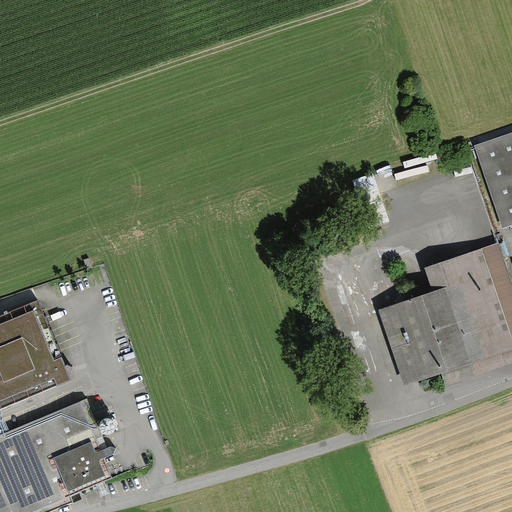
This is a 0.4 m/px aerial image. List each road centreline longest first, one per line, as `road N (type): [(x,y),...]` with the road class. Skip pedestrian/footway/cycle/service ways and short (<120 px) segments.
road 1 (track): [(0,123),(367,0)]
road 2 (track): [(511,382),(365,435),(173,489)]
